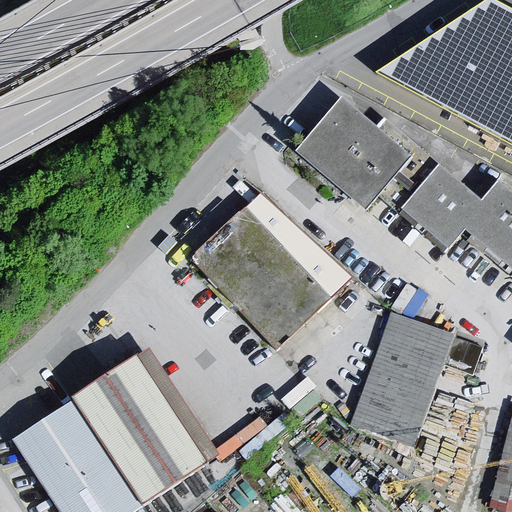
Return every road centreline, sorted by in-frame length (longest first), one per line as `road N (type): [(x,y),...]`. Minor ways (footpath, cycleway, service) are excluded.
road 1 (unclassified): [(0,389),(113,286),(278,92),(434,0)]
road 2 (motorway): [(0,129),(230,0)]
